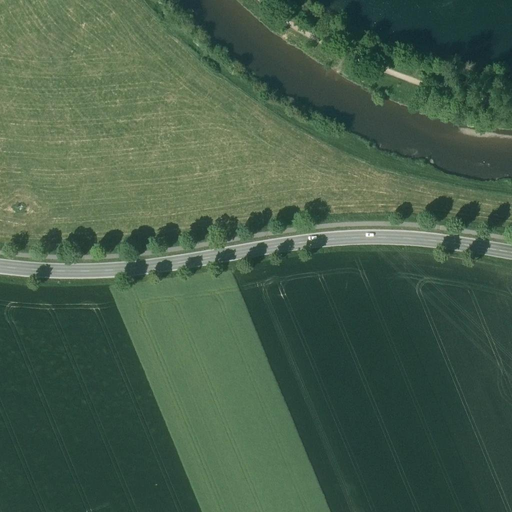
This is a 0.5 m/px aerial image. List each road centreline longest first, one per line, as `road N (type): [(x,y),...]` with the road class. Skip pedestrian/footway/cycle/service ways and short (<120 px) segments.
road 1 (secondary): [(511,252),(383,237),(103,271),(0,266)]
road 2 (track): [(146,0),(227,78),(298,128),(387,169),(511,196)]
road 3 (track): [(260,0),(281,21),(367,68),(511,113)]
